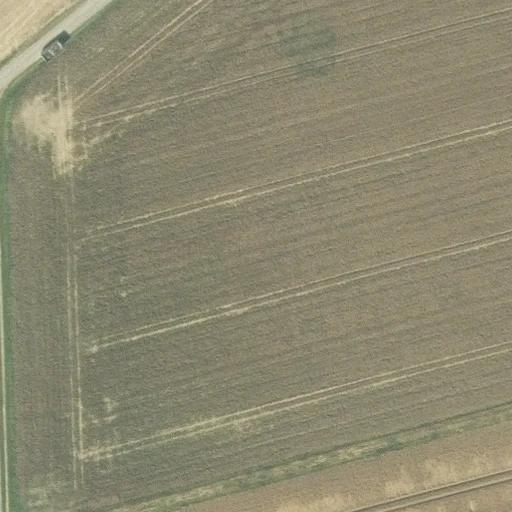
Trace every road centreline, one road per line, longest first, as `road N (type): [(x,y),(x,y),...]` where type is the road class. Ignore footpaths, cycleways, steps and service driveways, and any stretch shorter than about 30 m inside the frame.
road 1 (track): [(0,364),(6,511)]
road 2 (unclassified): [(97,0),(0,78)]
